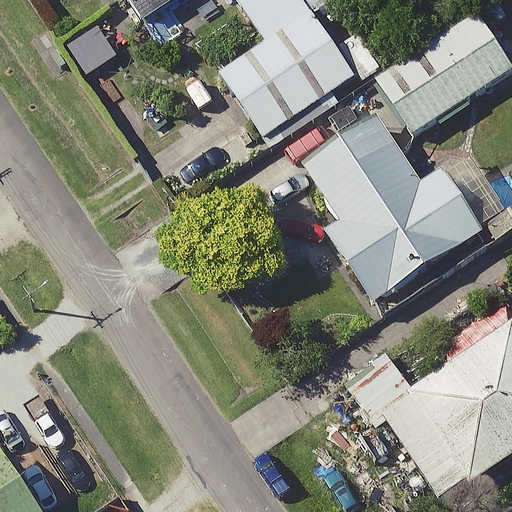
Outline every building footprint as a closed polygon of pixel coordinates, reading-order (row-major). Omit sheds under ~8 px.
[(165,0),(119,0),(132,20),(165,0)] [(351,79),(299,0),(234,0),(253,29),(201,62),(252,142),(351,79)] [(427,0),(359,0),(386,33),(427,0)] [(501,71),(467,14),(367,75),(402,132),(501,71)] [(409,180),(367,115),(291,164),(327,219),(312,228),(359,301),(469,229),(429,167),(409,180)] [(511,443),(511,335),(501,318),(397,387),(379,360),(339,387),(365,426),(376,419),(429,498),(511,443)] [(0,511),(28,511),(0,468),(0,511)]
